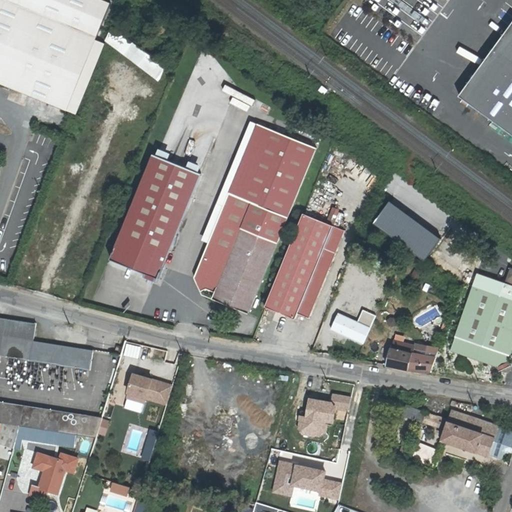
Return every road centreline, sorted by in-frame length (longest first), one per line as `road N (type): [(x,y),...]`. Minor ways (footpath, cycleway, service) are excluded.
road 1 (tertiary): [(0,294),(190,344),(511,396)]
road 2 (unknown): [(163,336),(225,128),(223,108)]
road 3 (unknown): [(302,363),(353,232),(353,205),(332,182)]
